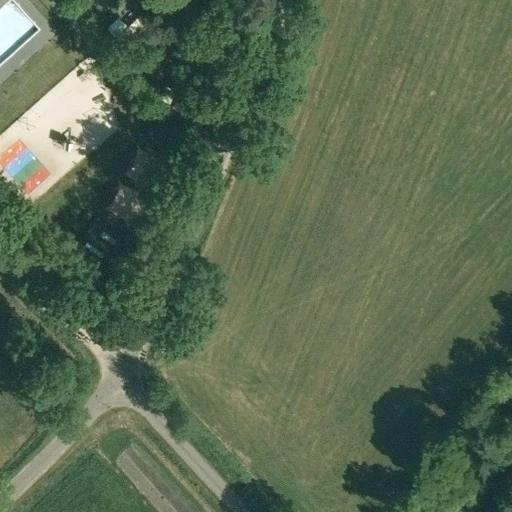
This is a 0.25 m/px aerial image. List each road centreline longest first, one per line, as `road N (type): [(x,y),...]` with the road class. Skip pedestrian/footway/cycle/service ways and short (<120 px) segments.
road 1 (unclassified): [(122,380),(281,0)]
road 2 (track): [(122,380),(0,239)]
road 3 (unclassified): [(241,511),(122,380)]
road 4 (unclassified): [(0,503),(122,380)]
